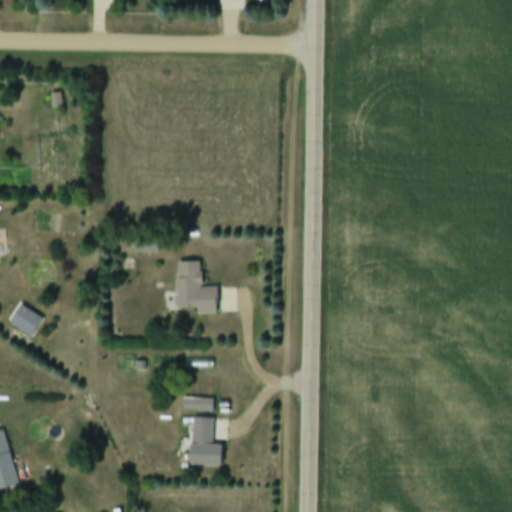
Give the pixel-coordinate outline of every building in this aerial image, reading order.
[(51,110),(61,110),(61,96),(51,96),(51,110)] [(134,255),(157,255),(157,241),(134,241),(134,255)] [(199,310),(199,317),(218,317),(217,290),(202,290),(201,264),(177,264),(177,310),(199,310)] [(9,324),(30,340),(42,323),(21,308),(9,324)] [(213,420),(192,420),(192,468),(223,468),(223,447),(213,447),(213,420)] [(4,433),(0,434),(0,492),(18,488),(4,433)]
